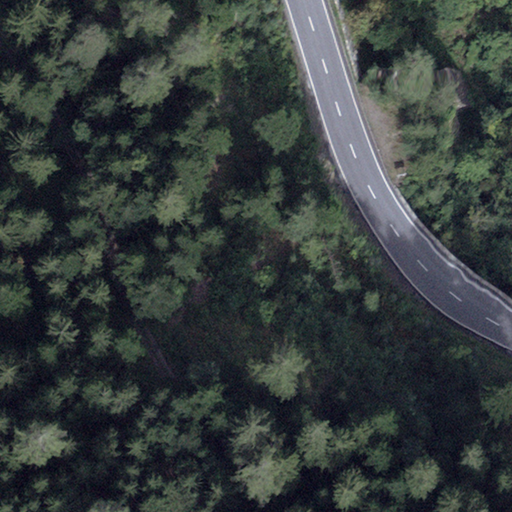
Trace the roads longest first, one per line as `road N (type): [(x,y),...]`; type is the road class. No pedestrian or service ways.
road 1 (track): [(0,36),(113,246),(203,468),(234,511)]
road 2 (primary): [(511,330),(447,290),(397,235),(304,0)]
